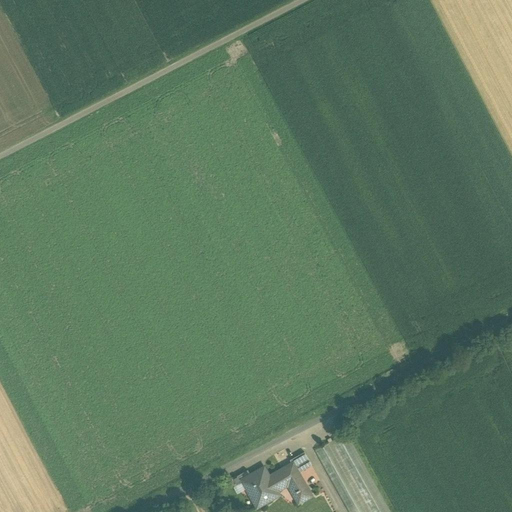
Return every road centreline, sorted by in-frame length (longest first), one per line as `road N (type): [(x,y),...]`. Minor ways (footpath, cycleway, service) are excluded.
road 1 (unclassified): [(145,511),(511,321)]
road 2 (unclassified): [(307,0),(0,159)]
